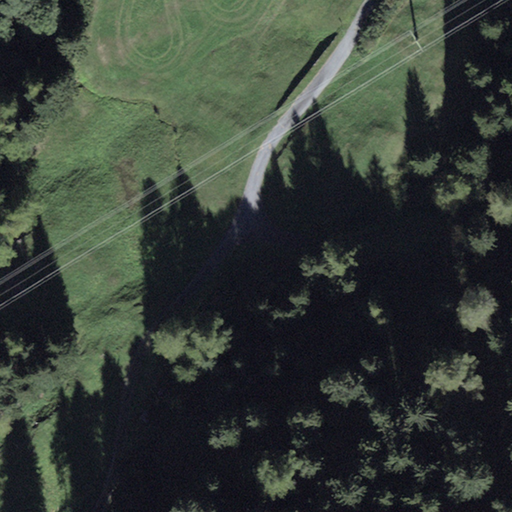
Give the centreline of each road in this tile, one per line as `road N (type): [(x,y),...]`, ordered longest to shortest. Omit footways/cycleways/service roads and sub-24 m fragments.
road 1 (track): [(252,223),(145,347),(100,511)]
road 2 (track): [(252,223),(291,242),(376,238),(457,207),(511,170)]
road 3 (residential): [(373,0),(269,148),(247,204),(252,223)]
